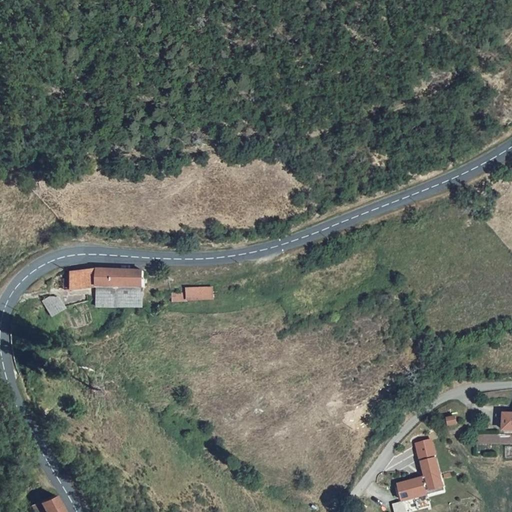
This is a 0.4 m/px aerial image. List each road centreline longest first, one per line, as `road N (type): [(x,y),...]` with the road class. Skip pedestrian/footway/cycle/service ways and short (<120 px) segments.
road 1 (secondary): [(511,146),(455,177),(246,253),(63,257),(16,285),(0,329)]
road 2 (secondary): [(0,338),(21,415),(76,511)]
road 3 (unclassified): [(511,377),(456,392),(423,415),(366,479)]
